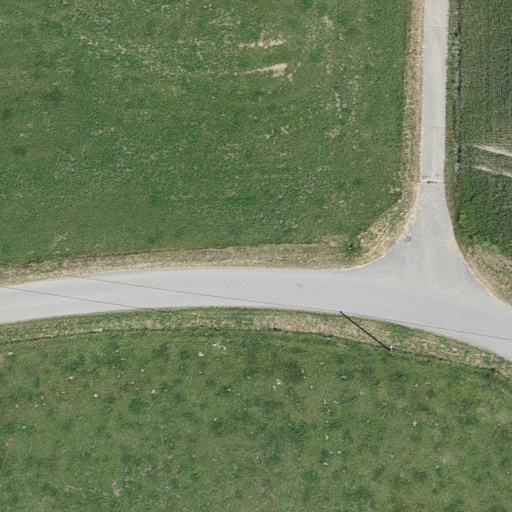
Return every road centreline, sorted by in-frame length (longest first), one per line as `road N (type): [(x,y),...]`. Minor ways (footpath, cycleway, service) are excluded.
road 1 (unclassified): [(511,334),(425,303),(287,286),(0,307)]
road 2 (track): [(438,0),(425,303)]
